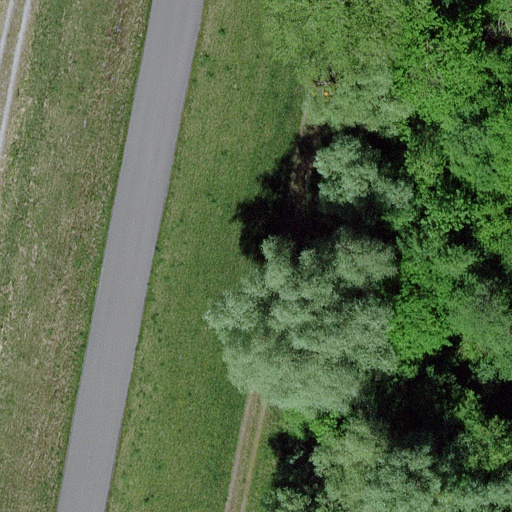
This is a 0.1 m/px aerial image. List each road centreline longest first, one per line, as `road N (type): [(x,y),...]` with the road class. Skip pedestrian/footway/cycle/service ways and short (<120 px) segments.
road 1 (track): [(335,0),(239,511)]
road 2 (track): [(0,164),(28,0)]
